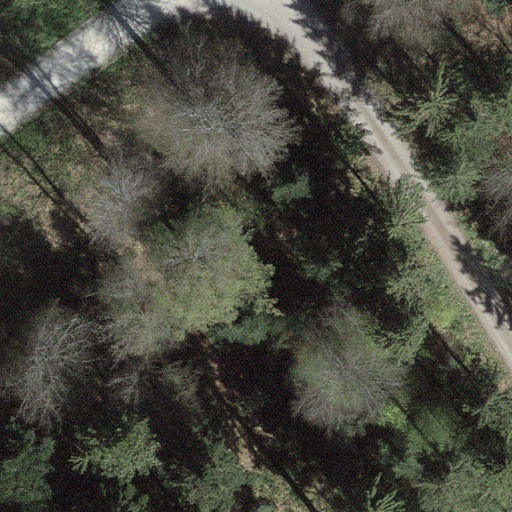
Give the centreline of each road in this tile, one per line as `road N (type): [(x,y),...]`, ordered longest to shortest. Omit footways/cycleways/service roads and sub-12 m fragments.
road 1 (track): [(288,0),(511,343)]
road 2 (track): [(0,108),(153,0)]
